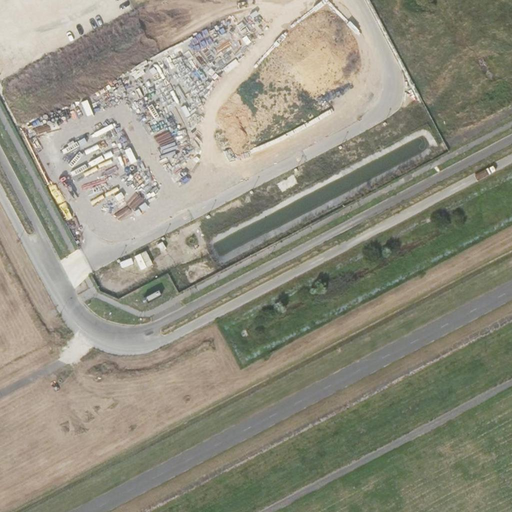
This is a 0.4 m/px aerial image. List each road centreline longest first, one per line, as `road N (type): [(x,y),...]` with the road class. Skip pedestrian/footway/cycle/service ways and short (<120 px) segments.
road 1 (track): [(511,316),(138,511)]
road 2 (track): [(272,511),(511,386)]
